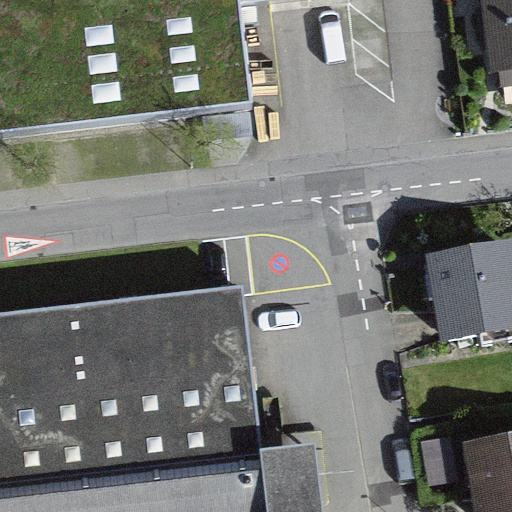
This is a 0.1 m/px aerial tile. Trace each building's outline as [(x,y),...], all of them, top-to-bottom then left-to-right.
[(0,0),(0,141),(249,113),(237,11),(328,0),(0,0)] [(496,70),(511,68),(511,0),(487,0),(489,15),(476,16),(480,47),(493,46),(496,70)] [(432,266),(445,343),(511,331),(511,309),(502,254),(432,266)] [(0,511),(316,511),(310,457),(259,463),(240,295),(0,321),(0,511)] [(511,511),(511,446),(469,454),(479,511),(511,511)]
